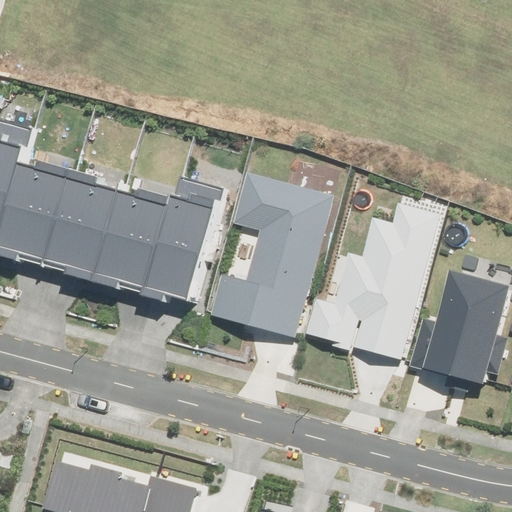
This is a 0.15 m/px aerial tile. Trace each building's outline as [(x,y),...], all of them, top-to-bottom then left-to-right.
[(0,243),(4,245),(26,161),(36,126),(0,116),(0,243)] [(32,252),(54,258),(79,168),(50,160),(49,167),(26,161),(4,245),(2,253),(30,260),(32,252)] [(77,275),(102,282),(128,188),(110,184),(112,177),(79,168),(54,258),(80,265),(77,275)] [(226,270),(215,313),(301,336),(339,196),(255,174),(243,218),(265,224),(251,277),(226,270)] [(177,294),(199,299),(229,188),(185,176),(179,196),(155,286),(153,295),(175,301),(177,294)] [(155,286),(179,196),(152,188),(150,195),(128,188),(102,282),(130,289),(133,280),(155,286)] [(405,358),(446,213),(402,200),(396,222),(376,216),(365,253),(354,250),(339,301),(322,296),(312,332),(405,358)] [(511,307),(511,283),(458,270),(447,316),(429,312),(416,362),(493,382),(496,371),(504,373),(511,341),(511,335),(505,333),(511,307)] [(56,505),(69,508),(83,511),(195,511),(203,486),(156,474),(154,483),(129,476),(130,470),(101,462),(99,468),(68,460),(56,505)]
